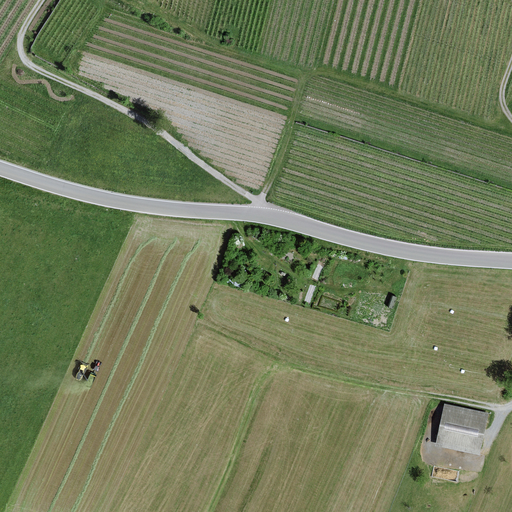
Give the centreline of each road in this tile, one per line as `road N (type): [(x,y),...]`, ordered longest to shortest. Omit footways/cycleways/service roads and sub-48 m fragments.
road 1 (tertiary): [(511,261),(390,248),(266,216),(131,203),(0,168)]
road 2 (track): [(266,216),(260,203),(166,136),(30,66),(20,38),(41,0)]
road 3 (track): [(218,330),(294,360),(502,413)]
